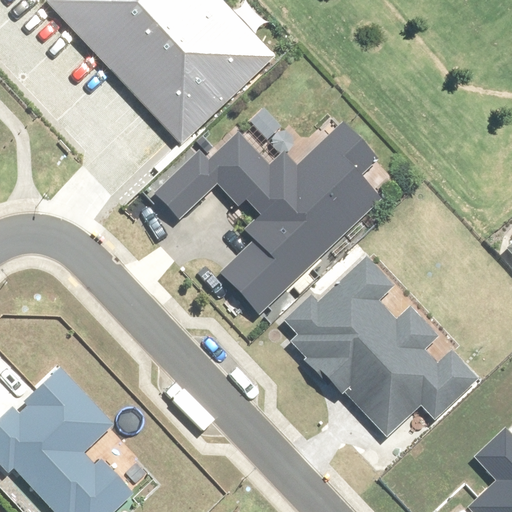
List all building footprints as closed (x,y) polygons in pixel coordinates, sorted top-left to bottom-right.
[(273,59),(221,0),(54,0),(176,142),(273,59)] [(375,164),(342,129),(296,173),(283,159),(269,173),(237,139),(208,167),(199,158),(156,198),(181,224),(216,190),(235,210),(243,204),(259,221),(243,236),(254,247),(220,279),(257,318),(378,204),(356,181),(375,164)] [(390,291),(366,263),(318,307),(313,301),(283,328),(304,351),(293,360),(338,410),(345,404),(381,444),(420,409),(432,423),(476,383),(452,356),(436,371),(420,353),(434,340),(410,313),(394,327),(375,305),(390,291)] [(52,370),(0,420),(0,467),(8,476),(13,471),(53,511),(114,511),(130,497),(83,447),(106,425),(52,370)] [(511,511),(511,442),(503,433),(476,459),(498,482),(470,508),(474,511),(511,511)]
